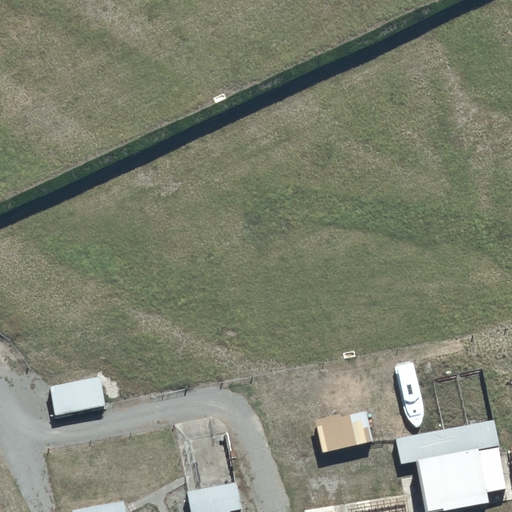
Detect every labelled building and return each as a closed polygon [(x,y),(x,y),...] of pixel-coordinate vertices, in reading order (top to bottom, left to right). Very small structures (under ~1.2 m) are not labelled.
[(49,386),(54,414),(104,404),(99,376),(49,386)] [(314,422),(321,452),(372,439),(364,409),(314,422)] [(492,419),(395,437),(399,463),(414,460),(497,445),(492,419)] [(505,497),(497,447),(414,460),(422,510),(505,497)] [(235,481),(186,490),(189,511),(220,511),(240,508),(235,481)] [(72,510),(72,511),(124,511),(123,500),(72,510)]
